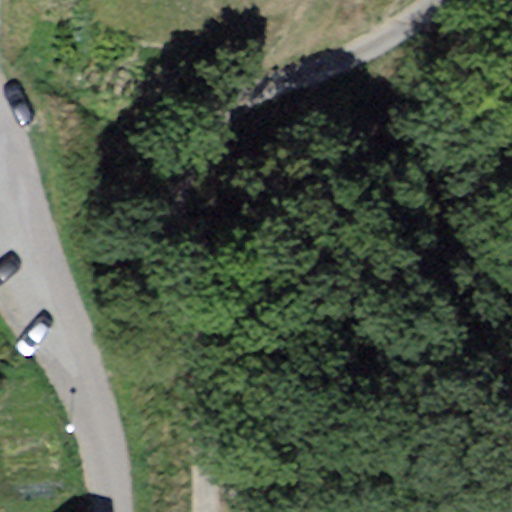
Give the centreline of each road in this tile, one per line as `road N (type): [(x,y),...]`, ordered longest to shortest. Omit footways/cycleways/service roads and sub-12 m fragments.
road 1 (track): [(209,511),(198,358),(175,229),(189,162),(222,114),(244,99),(356,55),(437,0)]
road 2 (residential): [(0,135),(67,310),(114,511)]
